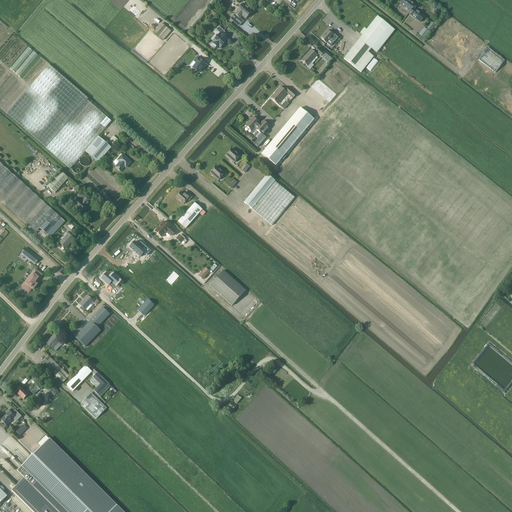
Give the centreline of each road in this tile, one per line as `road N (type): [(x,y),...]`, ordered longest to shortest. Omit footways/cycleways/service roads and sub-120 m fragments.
road 1 (track): [(76,273),(209,396),(233,395),(266,359),(317,390),(347,351),(357,351),(511,484)]
road 2 (unclassified): [(0,372),(70,279),(319,0)]
road 3 (track): [(251,327),(458,511)]
